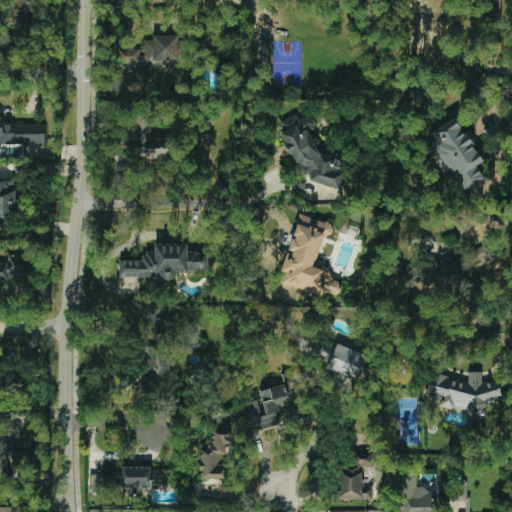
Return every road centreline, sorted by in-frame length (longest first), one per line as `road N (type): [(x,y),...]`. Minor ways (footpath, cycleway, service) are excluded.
road 1 (tertiary): [(67,511),(66,328),(81,171),(84,0)]
road 2 (residential): [(79,205),(260,204)]
road 3 (residential): [(220,0),(84,2)]
